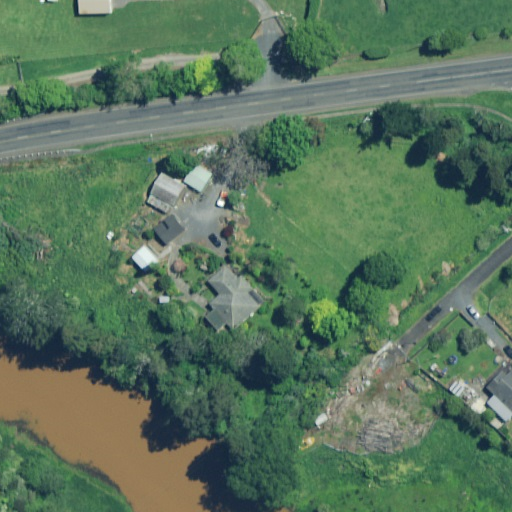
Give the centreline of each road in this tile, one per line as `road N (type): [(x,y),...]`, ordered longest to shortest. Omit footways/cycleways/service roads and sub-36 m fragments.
road 1 (unclassified): [(0,141),(511,70)]
road 2 (unclassified): [(384,361),(511,248)]
